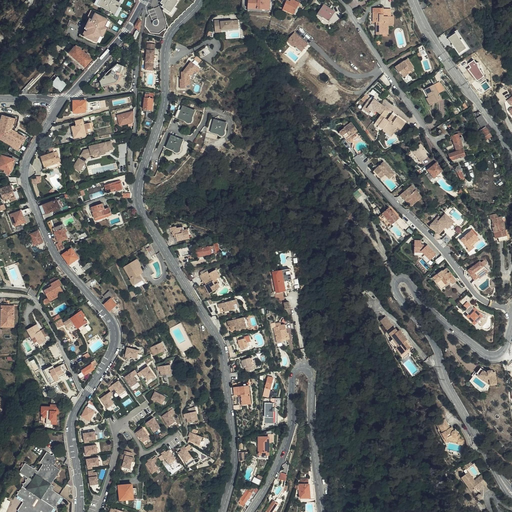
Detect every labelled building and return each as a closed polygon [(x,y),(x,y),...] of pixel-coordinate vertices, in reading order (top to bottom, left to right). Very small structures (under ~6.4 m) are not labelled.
[(121,18),(125,12),(112,5),(115,1),(113,0),(104,0),(103,2),(102,3),(102,4),(102,5),(102,6),(103,7),(104,7),(104,8),(105,8),(106,8),(107,9),(121,18)] [(134,0),(113,0),(115,1),(112,5),(125,12),(129,15),(137,1),(134,0)] [(268,12),(268,0),(247,0),(247,11),(268,12)] [(306,4),(295,0),(284,0),(284,2),(279,0),(278,0),(278,2),(283,4),(281,9),(293,14),(296,5),(303,8),(306,4)] [(329,21),(335,11),(325,4),(318,14),(329,21)] [(383,16),(384,9),(384,7),(373,7),(373,21),(377,22),(377,34),(382,34),(382,31),(389,31),(389,26),(393,26),(393,16),(390,16),(383,16)] [(101,37),(106,25),(105,25),(108,20),(108,19),(95,12),(94,13),(92,17),(92,19),(91,18),(85,29),(87,30),(86,31),(84,35),(84,36),(97,42),(97,41),(100,36),(101,37)] [(145,27),(160,33),(167,20),(158,13),(146,22),(145,27)] [(221,20),(214,21),(215,29),(221,28),(221,30),(239,28),(238,20),(223,21),(221,22),(221,20)] [(460,55),(470,48),(458,30),(448,37),(460,55)] [(295,31),(287,40),(302,52),(309,43),(295,31)] [(155,44),(149,43),(146,67),(151,67),(151,62),(154,62),(155,44)] [(84,53),(82,52),(78,48),(77,49),(71,55),(77,60),(84,53)] [(91,60),(84,53),(77,60),(85,67),(91,60)] [(414,69),(407,59),(395,67),(398,73),(399,72),(403,78),(408,74),(409,75),(414,72),(413,70),(414,69)] [(471,67),(469,68),(477,81),(485,76),(474,59),(468,63),(471,67)] [(180,77),(180,87),(190,87),(190,75),(194,69),(197,65),(190,60),(182,70),(183,74),(181,74),(181,77),(180,77)] [(117,64),(110,70),(111,72),(108,75),(105,75),(99,81),(102,87),(117,84),(120,81),(123,66),(117,64)] [(60,92),(66,85),(58,78),(52,85),(60,92)] [(430,96),(433,103),(442,99),(434,84),(424,90),(428,97),(430,96)] [(152,110),(155,93),(150,92),(150,95),(145,94),(143,109),(146,110),(146,111),(150,112),(151,110),(152,110)] [(388,119),(390,120),(393,115),(390,113),(386,118),(384,116),(388,110),(372,98),(370,100),(367,98),(363,105),(370,110),(371,108),(374,110),(380,114),(375,121),(378,123),(377,125),(381,128),(383,127),(391,133),(395,128),(394,127),(386,121),(388,119)] [(98,100),(86,102),(86,112),(79,113),(74,113),(74,117),(86,113),(88,112),(88,109),(90,109),(90,111),(100,108),(98,100)] [(86,102),(86,101),(73,101),(74,113),(79,113),(86,112),(86,102)] [(191,118),(194,110),(178,103),(174,111),(173,110),(171,114),(173,115),(172,117),(177,119),(178,117),(185,120),(187,123),(189,123),(190,122),(191,121),(192,120),(191,118)] [(134,122),(134,111),(117,115),(120,125),(134,122)] [(146,126),(151,127),(154,115),(145,113),(143,122),(147,123),(146,126)] [(492,136),(489,132),(488,132),(484,126),(488,124),(481,114),(476,118),(482,128),(479,130),(486,140),(492,136)] [(17,133),(12,130),(16,120),(3,116),(0,124),(0,139),(18,149),(24,138),(17,134),(17,133)] [(395,116),(392,122),(391,122),(396,125),(399,128),(403,122),(395,116)] [(83,119),(76,121),(77,125),(72,126),(75,137),(87,135),(87,134),(88,134),(88,132),(93,130),(91,122),(84,124),(83,119)] [(223,131),(226,124),(210,119),(206,133),(210,134),(210,132),(218,134),(219,135),(221,136),(222,136),(223,135),(224,134),(224,132),(223,131)] [(392,122),(390,120),(388,119),(386,121),(394,127),(396,125),(391,122),(392,122)] [(342,130),(348,138),(356,133),(359,130),(353,122),(342,130)] [(383,127),(381,128),(381,129),(390,135),(391,133),(383,127)] [(356,133),(348,138),(350,141),(358,135),(356,133)] [(179,147),(182,140),(168,135),(159,157),(163,159),(167,148),(174,151),(175,152),(177,152),(178,151),(179,150),(179,148),(179,147)] [(108,151),(113,150),(111,142),(101,144),(101,145),(97,146),(97,145),(89,147),(89,150),(83,151),(81,156),(87,160),(88,157),(92,156),(98,155),(99,155),(99,157),(104,155),(104,153),(103,151),(107,150),(108,151)] [(429,154),(419,142),(416,144),(415,144),(412,146),(413,147),(409,151),(414,156),(414,155),(420,161),(429,154)] [(456,149),(453,150),(445,153),(451,162),(465,156),(463,149),(456,151),(456,149)] [(51,155),(41,158),(43,161),(45,168),(54,165),(57,164),(56,160),(55,157),(54,153),(51,155)] [(0,169),(11,172),(14,160),(1,156),(0,156),(0,169)] [(79,159),(73,169),(80,173),(80,172),(85,165),(85,163),(79,159)] [(373,171),(377,176),(382,173),(383,175),(386,176),(388,178),(392,174),(382,163),(373,171)] [(442,171),(436,163),(427,169),(433,178),(442,171)] [(461,170),(456,172),(460,179),(465,179),(461,170)] [(17,177),(7,178),(9,184),(10,184),(11,185),(0,189),(0,192),(3,201),(8,199),(9,200),(10,200),(11,202),(16,200),(13,190),(20,187),(17,177)] [(123,187),(127,186),(127,180),(120,181),(119,180),(103,185),(106,192),(114,190),(115,192),(123,189),(123,187)] [(421,197),(415,190),(413,192),(409,187),(396,198),(401,202),(404,200),(407,197),(414,204),(421,197)] [(410,206),(414,204),(407,197),(404,200),(410,206)] [(38,206),(42,215),(45,214),(46,217),(51,216),(50,213),(60,210),(57,201),(43,205),(38,206)] [(93,212),(96,218),(112,213),(110,207),(105,209),(103,203),(92,206),(94,212),(93,212)] [(380,213),(389,224),(392,222),(398,217),(392,209),(391,209),(388,206),(383,211),(380,206),(377,208),(380,213)] [(23,216),(31,213),(29,208),(10,216),(15,226),(25,223),(23,216)] [(502,221),(500,216),(497,217),(496,214),(489,216),(490,220),(491,220),(493,224),(494,223),(494,227),(492,227),(494,233),(496,232),(498,238),(507,235),(503,221),(502,221)] [(504,215),(500,216),(502,221),(503,221),(507,235),(498,238),(499,241),(508,239),(509,236),(504,215)] [(429,225),(433,230),(437,231),(442,226),(446,230),(449,233),(454,228),(443,216),(438,221),(436,218),(429,225)] [(172,236),(173,236),(176,235),(176,238),(177,241),(192,238),(189,228),(181,230),(180,226),(176,227),(175,226),(171,227),(170,224),(165,225),(166,233),(171,232),(172,236)] [(63,230),(61,225),(53,229),(55,233),(53,234),(58,244),(67,240),(65,234),(67,233),(65,229),(63,230)] [(470,246),(478,240),(471,231),(459,240),(469,251),(472,248),(470,246)] [(39,232),(30,235),(35,246),(44,242),(39,232)] [(35,246),(30,235),(27,237),(32,248),(35,246)] [(445,245),(451,240),(446,235),(440,240),(445,245)] [(422,244),(422,239),(415,239),(414,252),(425,253),(425,259),(433,259),(433,245),(422,244)] [(455,245),(451,240),(445,245),(450,250),(455,245)] [(195,249),(197,257),(203,256),(210,255),(210,254),(219,252),(217,243),(213,244),(213,246),(211,246),(210,243),(207,245),(208,247),(206,247),(205,246),(200,247),(200,248),(195,249)] [(78,259),(71,250),(62,256),(68,265),(78,259)] [(139,269),(140,268),(141,268),(137,260),(124,266),(132,280),(131,281),(133,286),(143,281),(140,276),(142,275),(139,269)] [(468,270),(472,276),(474,274),(478,279),(487,273),(483,267),(487,264),(485,261),(480,264),(480,263),(468,270)] [(84,272),(91,267),(88,264),(82,269),(84,272)] [(456,281),(449,271),(448,272),(445,268),(442,271),(441,270),(432,277),(436,283),(443,278),(448,285),(450,284),(448,282),(449,281),(452,284),(456,281)] [(273,270),(275,293),(288,291),(287,288),(292,287),(290,269),(273,270)] [(200,276),(203,282),(205,280),(207,284),(205,285),(204,286),(209,294),(217,290),(215,286),(217,284),(219,283),(216,279),(220,277),(216,270),(209,274),(207,271),(200,276)] [(441,290),(448,285),(443,278),(436,283),(441,290)] [(59,280),(57,281),(52,284),(53,287),(44,291),(48,298),(43,301),(45,305),(64,293),(60,286),(62,285),(59,280)] [(109,293),(99,301),(109,312),(111,311),(112,312),(113,311),(114,313),(118,309),(110,300),(113,298),(109,293)] [(283,304),(284,303),(282,294),(276,295),(274,295),(280,304),(283,304)] [(234,300),(218,303),(219,308),(222,307),(223,311),(236,309),(234,300)] [(478,312),(470,304),(465,310),(468,313),(466,315),(475,323),(481,317),(484,318),(485,314),(479,311),(478,312)] [(14,324),(14,309),(8,309),(8,306),(1,306),(1,327),(8,327),(8,324),(14,324)] [(72,333),(77,329),(87,322),(83,318),(82,316),(84,315),(81,311),(77,314),(70,319),(66,322),(64,323),(72,333)] [(248,326),(245,316),(227,321),(228,326),(229,326),(231,330),(239,328),(239,329),(248,326)] [(386,317),(379,321),(387,331),(393,327),(386,317)] [(27,329),(32,338),(35,336),(40,344),(42,343),(46,340),(44,337),(45,337),(41,330),(40,330),(37,323),(27,329)] [(286,339),(284,326),(281,326),(280,324),(275,325),(275,328),(273,328),(276,345),(281,344),(280,340),(286,339)] [(409,349),(404,342),(400,337),(403,335),(399,330),(397,332),(395,330),(389,334),(393,340),(391,342),(396,350),(394,351),(399,358),(409,349)] [(238,341),(239,343),(239,345),(241,349),(251,347),(249,343),(250,342),(249,338),(238,341)] [(162,342),(152,347),(154,351),(155,355),(165,351),(163,347),(164,347),(162,342)] [(140,351),(128,346),(125,354),(137,358),(138,354),(140,351)] [(412,352),(409,349),(399,358),(401,361),(412,352)] [(244,368),(246,367),(247,367),(248,370),(254,369),(252,365),(254,365),(251,357),(242,360),(244,368)] [(49,368),(56,381),(60,379),(58,376),(68,371),(66,368),(69,366),(67,362),(64,364),(58,367),(57,366),(53,368),(52,366),(49,368)] [(92,365),(82,371),(83,372),(79,374),(81,378),(85,375),(85,376),(94,370),(93,368),(97,365),(95,362),(91,364),(92,365)] [(51,383),(56,381),(49,368),(52,366),(52,365),(44,369),(51,383)] [(171,365),(160,366),(161,371),(162,375),(171,374),(171,370),(172,370),(171,365)] [(475,369),(476,371),(482,379),(486,379),(487,387),(496,386),(493,372),(490,372),(489,369),(484,369),(485,371),(483,371),(479,366),(475,369)] [(144,370),(138,374),(140,378),(144,375),(148,381),(155,376),(148,367),(144,370)] [(129,374),(125,377),(132,387),(138,383),(134,377),(138,374),(135,370),(129,374)] [(482,379),(476,371),(475,372),(487,387),(486,379),(482,379)] [(270,389),(273,377),(268,376),(264,388),(270,389)] [(109,388),(111,392),(115,389),(119,395),(122,393),(126,391),(119,381),(115,384),(109,388)] [(252,404),(250,386),(246,386),(245,386),(240,386),(237,387),(237,395),(239,395),(241,394),(241,397),(242,404),(252,404)] [(106,396),(101,399),(108,409),(111,407),(114,404),(110,398),(114,395),(111,392),(106,396)] [(152,399),(163,404),(165,401),(167,397),(155,392),(152,399)] [(143,395),(137,400),(141,405),(147,401),(143,395)] [(136,401),(115,415),(118,420),(123,418),(140,406),(136,401)] [(275,403),(270,403),(265,403),(266,423),(274,423),(273,412),(275,412),(275,403)] [(95,407),(89,404),(82,417),(90,421),(95,412),(97,414),(99,412),(95,407)] [(43,406),(42,413),(46,414),(45,424),(55,426),(57,416),(58,416),(60,407),(52,405),(52,408),(43,406)] [(176,413),(173,409),(163,417),(169,426),(173,424),(176,422),(172,416),(176,413)] [(188,418),(189,423),(198,420),(197,416),(198,416),(197,411),(187,414),(188,418)] [(154,418),(147,423),(155,433),(158,430),(161,428),(154,418)] [(453,427),(451,428),(449,429),(444,420),(438,423),(443,432),(442,432),(446,439),(448,439),(459,442),(459,438),(460,435),(457,434),(458,434),(458,433),(458,432),(457,431),(456,431),(456,430),(455,430),(453,427)] [(465,440),(459,438),(459,442),(448,439),(446,439),(442,432),(443,432),(438,423),(437,424),(447,442),(449,441),(463,445),(465,440)] [(108,426),(101,429),(105,436),(106,440),(106,441),(107,444),(107,449),(107,453),(104,463),(110,465),(114,453),(114,448),(114,444),(113,439),(112,434),(108,426)] [(144,428),(137,433),(144,443),(147,441),(151,438),(144,428)] [(96,432),(84,433),(85,441),(97,440),(96,436),(96,432)] [(191,437),(189,441),(201,445),(202,441),(204,437),(196,435),(192,433),(191,437)] [(269,455),(268,436),(258,437),(258,455),(259,455),(259,458),(268,458),(268,455),(269,455)] [(85,447),(87,455),(99,453),(98,449),(98,445),(85,447)] [(183,450),(179,453),(186,463),(190,460),(193,457),(189,452),(193,449),(190,445),(186,448),(183,450)] [(163,455),(159,458),(162,461),(166,459),(170,465),(173,462),(177,460),(170,450),(167,452),(163,455)] [(133,453),(125,451),(124,455),(123,460),(125,460),(123,467),(127,468),(131,469),(134,457),(132,457),(133,453)] [(248,451),(239,453),(240,459),(240,461),(249,460),(248,451)] [(62,495),(54,490),(50,487),(57,477),(59,474),(61,470),(57,467),(55,466),(59,459),(55,457),(53,455),(49,453),(48,452),(41,462),(44,463),(39,471),(36,469),(36,470),(33,469),(34,468),(26,463),(25,464),(23,463),(21,466),(23,467),(20,472),(28,478),(28,480),(26,481),(25,483),(24,485),(22,488),(20,491),(19,493),(17,495),(18,495),(23,499),(25,500),(32,505),(30,507),(24,503),(19,511),(20,511),(53,511),(56,508),(57,507),(58,505),(59,503),(63,497),(64,496),(62,495)] [(87,459),(88,467),(100,466),(100,461),(99,457),(87,459)] [(159,461),(156,457),(153,460),(149,462),(146,465),(153,474),(157,472),(160,469),(155,464),(159,461)] [(476,481),(475,479),(469,471),(462,476),(472,491),(477,488),(478,490),(484,486),(481,482),(480,483),(479,483),(477,480),(476,481)] [(93,473),(89,474),(91,485),(95,485),(99,484),(98,472),(93,473)] [(483,474),(475,479),(476,481),(477,480),(479,483),(480,483),(481,482),(485,480),(483,474)] [(254,480),(262,484),(264,479),(260,477),(256,475),(254,480)] [(485,480),(481,482),(484,486),(478,490),(479,492),(488,485),(485,480)] [(133,484),(120,485),(121,500),(134,499),(134,495),(133,488),(133,484)] [(300,484),(299,485),(300,498),(316,498),(315,484),(309,484),(300,484)] [(244,506),(253,491),(250,490),(249,490),(248,489),(239,503),(244,506)] [(7,511),(11,501),(4,498),(0,509),(0,511),(7,511)] [(271,511),(277,503),(273,501),(265,511),(271,511)]
